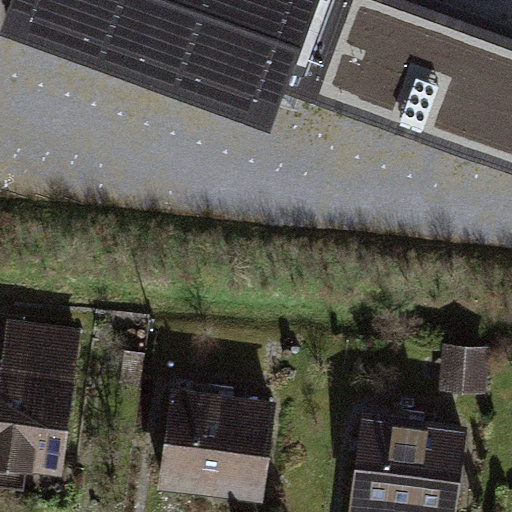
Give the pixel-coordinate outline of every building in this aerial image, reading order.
[(312,0),(17,0),(7,29),(271,119),(279,92),(312,0)] [(511,35),(413,0),(312,0),(279,92),(511,173),(511,35)] [(0,354),(0,470),(60,479),(81,325),(3,317),(0,354)] [(278,400),(169,385),(158,488),(268,501),(278,400)] [(453,511),(466,424),(361,412),(349,511),(453,511)]
